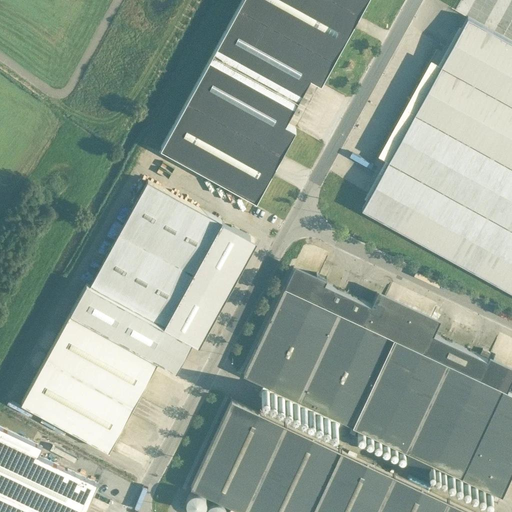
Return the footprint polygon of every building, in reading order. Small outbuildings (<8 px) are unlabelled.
[(369,0),(246,0),(167,147),(262,198),(369,0)] [(511,42),(467,18),(363,206),(511,288),(511,42)] [(167,321),(226,216),(153,175),(93,280),(167,321)] [(201,266),(194,280),(228,299),(235,285),(201,266)] [(511,472),(511,391),(469,372),(285,285),(244,372),(502,493),(511,472)] [(111,445),(161,357),(74,308),(25,397),(111,445)] [(177,311),(169,325),(185,334),(193,319),(177,311)] [(173,392),(163,400),(166,404),(176,396),(173,392)] [(479,511),(232,396),(191,484),(251,511),(479,511)] [(86,511),(103,478),(0,429),(0,511),(86,511)]
